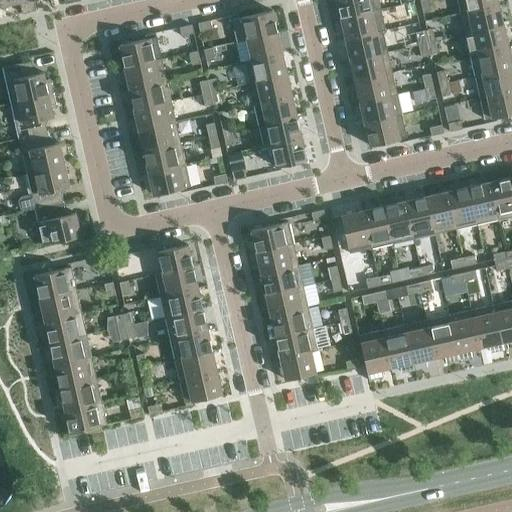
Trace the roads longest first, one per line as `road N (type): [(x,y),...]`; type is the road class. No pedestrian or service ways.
road 1 (residential): [(217,210),(134,229),(117,223),(73,49),(78,30),(94,22),(202,0)]
road 2 (residential): [(266,425),(217,210)]
road 3 (residential): [(345,181),(303,0)]
road 4 (residential): [(345,181),(511,143)]
road 5 (tertiary): [(351,511),(511,475)]
road 6 (residential): [(217,210),(345,181)]
